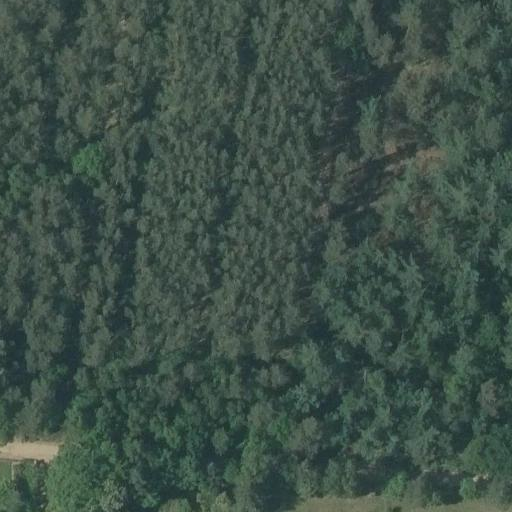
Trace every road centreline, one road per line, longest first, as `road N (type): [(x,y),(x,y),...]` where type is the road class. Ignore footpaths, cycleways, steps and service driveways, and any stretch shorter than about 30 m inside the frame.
road 1 (track): [(511,487),(0,447)]
road 2 (track): [(511,284),(480,484)]
